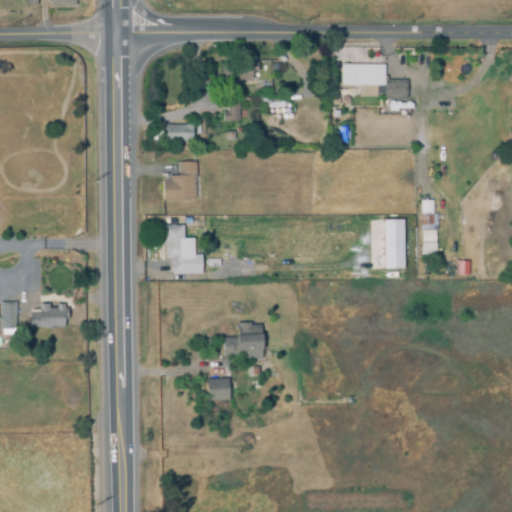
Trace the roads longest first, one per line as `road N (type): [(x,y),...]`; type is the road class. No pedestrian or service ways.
road 1 (tertiary): [(511,32),(0,33)]
road 2 (secondary): [(114,32),(118,511)]
